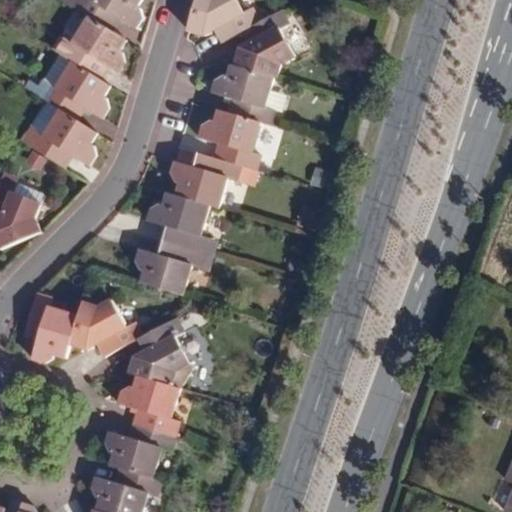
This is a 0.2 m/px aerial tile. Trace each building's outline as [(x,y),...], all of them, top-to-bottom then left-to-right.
[(73,0),(70,7),(86,17),(107,30),(114,18),(132,28),(138,18),(137,8),(132,6),(135,0),(73,0)] [(240,33),(257,23),(250,11),(243,15),(234,0),(196,0),(186,32),(201,36),(211,31),(220,43),(240,33)] [(281,10),(257,23),(240,33),(248,46),(241,49),(235,69),(275,81),(280,82),(284,64),(297,58),(281,30),(290,25),(281,10)] [(122,39),(107,30),(86,17),(68,45),(59,40),(52,52),(71,64),(90,76),(97,64),(116,76),(124,64),(121,53),(115,50),(122,39)] [(107,86),(90,76),(71,64),(65,74),(55,91),(46,85),(38,99),(59,111),(75,122),(82,108),(100,119),(106,109),(105,99),(100,96),(107,86)] [(275,81),(235,69),(231,68),(228,79),(226,77),(214,83),(211,95),(232,101),(228,115),(264,126),(271,128),(274,113),(267,112),(275,81)] [(95,134),(75,122),(59,111),(43,140),(35,135),(27,148),(63,170),(71,159),(89,170),(95,161),(92,150),(88,147),(95,134)] [(264,126),(228,115),(220,113),(217,126),(212,124),(201,129),(198,141),(219,147),(215,161),(241,168),(258,173),(261,160),(254,158),(264,126)] [(179,198),(210,207),(220,210),(228,180),(237,183),(241,168),(215,161),(198,155),(194,170),(173,163),(170,176),(177,186),(182,188),(179,198)] [(0,251),(41,234),(33,217),(39,203),(11,191),(13,183),(0,178),(0,251)] [(210,207),(179,198),(168,194),(164,207),(160,206),(152,210),(148,223),(167,229),(163,244),(206,257),(211,240),(201,238),(210,207)] [(296,225),(320,233),(326,214),(303,206),(296,225)] [(201,274),(206,257),(163,244),(159,257),(140,251),(136,264),(141,275),(144,275),(141,286),(183,299),(191,271),(201,274)] [(69,347),(77,320),(47,311),(50,304),(31,298),(19,339),(34,344),(29,360),(43,365),(50,361),(51,357),(65,361),(69,347)] [(82,304),(77,320),(69,347),(85,352),(94,346),(103,362),(136,344),(144,339),(133,323),(125,327),(110,303),(100,310),(82,304)] [(143,379),(172,389),(176,374),(188,367),(171,338),(182,332),(176,321),(144,339),(136,344),(142,353),(134,357),(128,375),(143,379)] [(183,392),(172,389),(143,379),(139,393),(136,391),(125,396),(122,407),(141,413),(136,428),(180,441),(185,427),(173,422),(183,392)] [(180,441),(136,428),(133,440),(113,434),(108,447),(113,455),(117,456),(114,468),(123,471),(156,481),(165,451),(176,454),(180,441)] [(99,511),(145,511),(151,496),(162,500),(166,484),(156,481),(123,471),(119,488),(99,481),(94,493),(98,504),(101,504),(99,511)]
